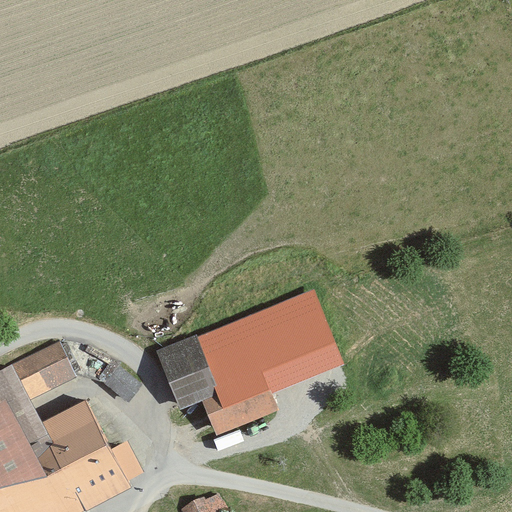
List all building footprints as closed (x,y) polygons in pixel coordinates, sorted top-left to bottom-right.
[(212,432),(277,405),(255,347),(209,362),(198,335),(155,352),(176,410),(200,402),(212,432)] [(63,341),(17,361),(34,399),(79,374),(63,341)] [(115,361),(104,377),(129,393),(140,377),(115,361)] [(111,452),(84,406),(41,431),(7,367),(0,371),(0,511),(83,511),(128,488),(125,483),(138,472),(124,444),(111,452)] [(225,511),(216,495),(181,511),(225,511)]
